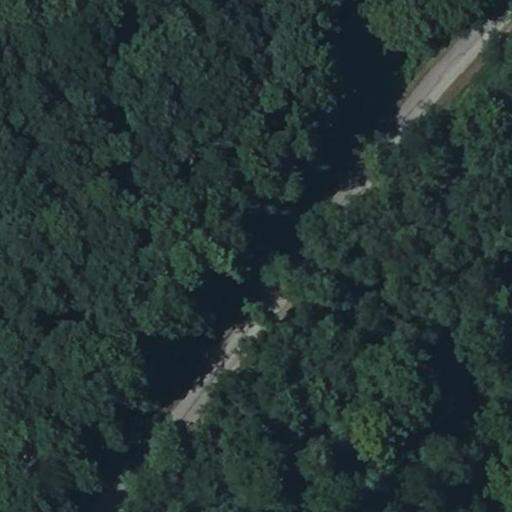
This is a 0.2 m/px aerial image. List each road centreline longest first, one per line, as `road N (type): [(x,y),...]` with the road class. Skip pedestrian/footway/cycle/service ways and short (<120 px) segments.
road 1 (tertiary): [(132,511),(447,78),(511,7)]
road 2 (track): [(511,335),(170,511)]
